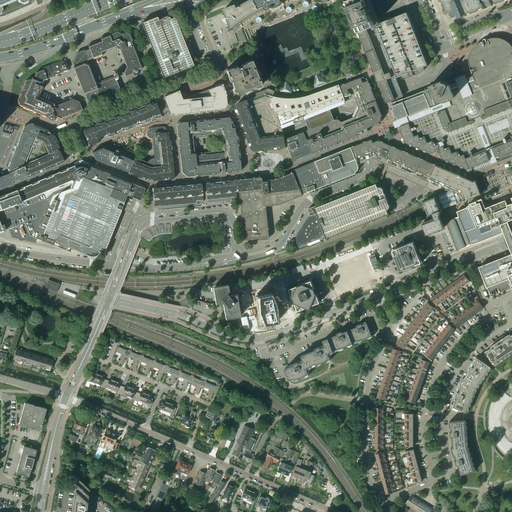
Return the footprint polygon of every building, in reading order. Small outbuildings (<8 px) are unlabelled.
[(0,0),(0,13),(1,14),(3,9),(1,5),(3,5),(4,5),(16,0),(15,0),(18,0),(19,2),(24,3),(27,2),(28,0),(0,0)] [(332,0),(250,0),(245,3),(244,3),(238,7),(237,4),(224,9),(232,29),(232,28),(232,29),(239,23),(246,19),(251,15),(258,12),(264,8),(265,8),(266,10),(272,8),(272,7),(275,6),(278,5),(283,3),(283,1),(284,0),(285,0),(323,0),(324,1),(327,0),(327,2),(332,0)] [(380,23),(376,13),(375,10),(370,12),(368,7),(373,5),(371,0),(349,0),(345,2),(347,7),(349,12),(353,22),(355,27),(357,32),(380,23)] [(438,0),(441,5),(440,6),(441,6),(443,10),(444,14),(444,15),(449,13),(451,18),(456,16),(458,20),(458,19),(466,16),(466,17),(467,16),(466,15),(474,12),(475,13),(475,12),(483,9),(487,7),(491,6),(491,7),(492,6),(499,2),(500,3),(500,2),(505,0),(438,0)] [(425,60),(415,33),(407,13),(395,18),(395,17),(383,22),(381,23),(381,22),(380,23),(357,32),(358,32),(358,33),(366,53),(374,73),(378,83),(382,93),(384,98),(386,103),(390,102),(403,97),(400,89),(396,77),(400,75),(401,76),(402,78),(403,78),(406,78),(421,72),(424,70),(423,67),(427,65),(425,60)] [(190,57),(186,47),(184,40),(175,17),(171,19),(169,17),(167,16),(165,16),(158,19),(157,16),(141,23),(155,57),(161,72),(163,78),(194,66),(190,57)] [(121,89),(118,82),(117,78),(118,76),(118,75),(117,73),(115,73),(114,75),(114,76),(95,83),(88,65),(86,64),(88,60),(93,58),(93,59),(102,55),(101,52),(105,50),(106,51),(115,48),(115,47),(116,50),(118,51),(120,50),(121,52),(120,52),(126,67),(123,73),(125,78),(130,76),(130,75),(131,74),(132,76),(134,77),(137,76),(138,74),(138,73),(138,71),(138,70),(142,68),(132,41),(132,40),(130,34),(127,32),(124,34),(123,32),(122,33),(117,31),(110,34),(100,38),(102,41),(98,43),(97,42),(88,46),(89,49),(85,51),(85,50),(77,53),(72,64),(77,76),(80,85),(82,89),(86,102),(91,104),(97,101),(97,99),(121,89)] [(409,96),(404,99),(402,99),(393,103),(391,104),(391,105),(392,106),(391,107),(396,120),(397,120),(399,119),(403,118),(406,124),(404,125),(400,127),(401,129),(400,130),(403,138),(405,143),(409,145),(411,144),(412,146),(416,148),(418,147),(419,149),(423,151),(425,150),(426,152),(430,154),(437,151),(438,150),(439,151),(442,159),(445,161),(448,160),(449,162),(452,164),(455,163),(456,165),(460,167),(462,166),(463,168),(467,170),(472,168),(479,165),(483,163),(486,162),(486,161),(489,160),(495,157),(498,156),(499,157),(496,158),(496,159),(497,162),(511,157),(510,153),(509,153),(511,151),(511,47),(511,45),(508,43),(506,41),(503,40),(500,39),(497,38),(494,38),(491,38),(488,39),(486,40),(485,39),(483,40),(483,41),(481,42),(478,43),(475,45),(473,47),(471,50),(470,53),(469,56),(468,59),(468,62),(469,65),(470,68),(473,76),(464,80),(466,84),(461,86),(459,82),(450,85),(447,86),(447,85),(443,83),(442,81),(441,81),(430,85),(429,86),(430,88),(409,96)] [(54,76),(69,70),(67,67),(68,67),(67,65),(65,62),(62,60),(42,68),(43,70),(36,72),(33,78),(31,78),(30,80),(29,79),(26,81),(25,83),(24,82),(21,89),(22,90),(20,93),(18,96),(19,97),(17,100),(18,100),(17,101),(18,103),(19,103),(19,105),(23,106),(22,107),(29,110),(30,109),(33,111),(32,111),(36,113),(36,112),(39,113),(39,114),(43,116),(43,115),(47,117),(47,116),(49,119),(52,121),(55,119),(57,116),(59,117),(75,111),(76,113),(83,110),(79,102),(73,99),(57,105),(37,96),(40,90),(41,90),(43,90),(43,88),(43,86),(41,86),(44,80),(50,78),(54,77),(54,76)] [(259,78),(255,69),(254,65),(253,65),(251,60),(245,62),(246,63),(237,66),(231,68),(226,70),(228,75),(227,76),(229,81),(231,80),(233,87),(232,90),(233,93),(240,95),(242,95),(242,94),(261,86),(261,85),(259,80),(260,80),(259,78)] [(236,107),(235,108),(237,113),(237,114),(239,119),(240,120),(240,121),(242,126),(243,127),(244,130),(245,132),(244,133),(247,138),(248,139),(247,140),(247,141),(248,142),(249,146),(250,146),(251,147),(250,148),(251,149),(252,150),(253,150),(253,151),(254,151),(255,152),(256,152),(257,151),(258,152),(259,151),(266,150),(266,151),(267,151),(268,150),(270,150),(278,149),(281,149),(282,150),(283,149),(286,148),(285,148),(285,142),(285,140),(284,138),(284,134),(284,133),(281,127),(289,124),(289,123),(294,121),(295,123),(299,122),(298,121),(300,120),(300,119),(304,118),(316,113),(329,108),(346,101),(354,98),(355,98),(357,104),(358,105),(352,118),(347,120),(341,122),(341,121),(340,121),(339,120),(338,120),(337,120),(336,119),(336,120),(335,120),(334,120),(309,130),(297,135),(294,136),(293,136),(290,137),(287,139),(287,141),(288,146),(288,147),(288,148),(290,153),(292,157),(292,158),(292,159),(292,160),(293,161),(294,161),(297,169),(296,169),(295,169),(295,170),(296,171),(299,181),(300,181),(303,190),(304,192),(304,194),(325,185),(330,183),(356,173),(355,172),(356,172),(357,171),(358,170),(358,169),(358,168),(359,167),(358,166),(358,165),(373,159),(377,160),(378,161),(383,163),(384,163),(385,164),(386,164),(388,165),(387,167),(385,170),(386,170),(400,177),(416,184),(420,185),(435,192),(448,187),(449,186),(455,189),(439,195),(444,209),(457,204),(467,200),(469,199),(474,197),(481,194),(478,188),(478,187),(475,181),(474,181),(473,182),(467,179),(465,178),(391,146),(380,141),(380,140),(379,139),(377,139),(374,140),(372,141),(371,139),(369,140),(351,147),(348,140),(368,132),(368,131),(370,131),(373,130),(372,127),(371,126),(379,123),(380,123),(381,122),(381,121),(382,121),(382,120),(382,119),(382,118),(382,117),(381,115),(380,111),(378,106),(368,81),(368,80),(367,80),(367,79),(366,78),(365,79),(364,79),(364,77),(363,77),(362,77),(361,77),(361,78),(345,84),(342,85),(340,86),(337,79),(326,83),(325,82),(326,82),(324,80),(323,79),(322,79),(322,78),(321,78),(321,77),(320,77),(319,77),(319,76),(317,76),(316,77),(315,79),(315,81),(315,82),(315,83),(315,84),(315,86),(315,87),(310,89),(308,90),(306,90),(304,91),(303,91),(301,92),(299,92),(297,92),(295,93),(293,93),(291,93),(291,92),(291,91),(291,90),(290,89),(290,88),(290,87),(289,86),(289,85),(288,85),(288,84),(287,84),(286,83),(285,84),(284,84),(284,85),(283,86),(282,87),(282,88),(281,89),(281,90),(280,92),(279,92),(277,91),(275,91),(274,90),(272,90),(271,89),(269,89),(268,88),(266,89),(270,98),(265,96),(250,102),(248,103),(247,100),(239,103),(238,103),(237,104),(236,107)] [(182,97),(180,93),(179,90),(163,97),(169,111),(171,116),(174,115),(223,110),(224,110),(224,109),(226,106),(227,106),(227,105),(227,98),(227,95),(222,84),(190,96),(188,97),(187,95),(182,97)] [(162,117),(156,103),(155,101),(125,113),(92,126),(93,126),(91,127),(84,129),(84,130),(83,131),(89,145),(89,146),(90,145),(91,146),(98,143),(98,142),(99,142),(99,141),(100,140),(110,136),(110,137),(120,133),(121,132),(124,131),(131,128),(134,127),(135,128),(136,127),(136,126),(140,124),(141,125),(151,121),(151,120),(156,118),(156,119),(156,118),(161,117),(162,117)] [(329,108),(304,118),(307,124),(309,130),(334,120),(332,114),(329,108)] [(216,174),(226,173),(241,171),(241,168),(242,166),(239,144),(239,143),(239,141),(231,121),(230,117),(220,118),(212,119),(206,120),(206,119),(196,120),(196,121),(176,123),(177,126),(176,126),(177,136),(178,136),(179,143),(178,143),(179,153),(180,153),(180,158),(180,159),(181,163),(180,164),(181,164),(181,168),(181,169),(181,170),(182,172),(184,174),(184,175),(185,175),(187,177),(190,177),(191,176),(195,176),(200,176),(206,175),(216,174)] [(0,172),(2,173),(21,128),(0,121),(0,172)] [(0,231),(0,232),(10,228),(13,236),(34,241),(36,238),(70,252),(72,248),(90,255),(95,255),(99,251),(104,253),(119,216),(125,200),(127,195),(140,200),(145,188),(88,165),(87,168),(81,166),(77,167),(76,165),(67,168),(60,151),(58,151),(58,149),(60,148),(53,133),(51,134),(50,132),(48,131),(49,130),(31,123),(24,126),(21,133),(19,132),(6,166),(9,173),(0,176),(0,231)] [(61,134),(60,136),(61,136),(74,141),(75,142),(77,135),(78,135),(81,127),(79,126),(61,134)] [(108,146),(92,152),(95,159),(128,173),(132,174),(132,175),(135,176),(135,175),(137,176),(137,177),(140,178),(140,177),(140,178),(141,178),(142,177),(146,178),(148,179),(149,179),(152,179),(152,181),(154,181),(156,181),(156,180),(163,179),(163,180),(169,179),(168,179),(170,179),(173,179),(172,178),(174,178),(172,161),(172,160),(173,160),(173,158),(172,158),(172,156),(171,149),(171,144),(171,142),(170,142),(170,140),(169,140),(169,139),(169,137),(168,137),(168,136),(168,135),(167,135),(166,129),(166,128),(165,128),(165,127),(164,127),(163,126),(151,128),(151,129),(150,129),(149,129),(148,130),(147,131),(147,132),(146,133),(146,134),(147,135),(147,136),(147,137),(148,138),(149,138),(150,139),(151,139),(152,139),(153,149),(153,154),(154,158),(152,158),(151,159),(150,159),(149,159),(148,160),(148,161),(147,162),(139,159),(137,159),(137,158),(136,158),(131,155),(108,146)] [(237,200),(236,191),(237,191),(239,191),(244,231),(243,232),(244,241),(270,238),(269,234),(272,231),(269,229),(266,206),(279,205),(303,196),(293,172),(292,173),(289,173),(289,174),(287,174),(287,175),(284,175),(284,176),(281,176),(281,177),(279,177),(279,178),(276,178),(276,179),(268,180),(263,180),(263,179),(262,178),(261,177),(241,179),(237,180),(237,179),(236,180),(234,180),(225,181),(221,181),(221,182),(209,183),(209,182),(206,183),(205,183),(207,203),(237,200)] [(203,202),(202,187),(201,184),(200,184),(200,183),(197,184),(193,184),(190,184),(190,185),(181,186),(181,185),(178,185),(178,186),(176,186),(173,186),(164,187),(161,187),(154,188),(152,188),(152,191),(153,191),(154,199),(153,200),(153,204),(154,204),(154,208),(160,208),(160,207),(161,207),(161,208),(164,207),(165,207),(189,205),(189,204),(191,204),(191,205),(198,204),(198,201),(202,201),(202,202),(203,202)] [(386,211),(389,209),(389,208),(389,205),(384,193),(383,190),(379,187),(378,188),(376,184),(349,195),(348,193),(347,193),(346,193),(336,197),(335,198),(332,199),(330,200),(327,201),(326,201),(317,204),(317,205),(307,209),(310,216),(309,217),(299,232),(298,234),(297,236),(297,238),(297,241),(298,243),(300,246),(299,246),(300,247),(326,237),(326,239),(387,214),(386,211)] [(442,215),(440,210),(435,197),(421,202),(426,216),(433,213),(434,218),(435,218),(436,219),(422,224),(426,235),(444,228),(440,218),(440,217),(441,217),(442,215)] [(511,197),(511,198),(511,200),(511,205),(511,206),(509,206),(508,205),(507,205),(505,200),(487,207),(484,206),(481,199),(469,204),(470,206),(457,212),(459,217),(445,222),(457,251),(470,245),(470,246),(477,243),(502,233),(503,236),(504,238),(504,239),(504,241),(505,244),(507,247),(508,248),(508,249),(510,254),(508,255),(478,267),(487,288),(511,278),(511,197)] [(421,263),(418,256),(419,255),(418,255),(416,249),(415,248),(414,245),(412,246),(410,245),(410,243),(406,244),(406,245),(400,247),(399,247),(392,250),(395,257),(398,263),(397,264),(398,264),(398,266),(400,265),(405,267),(405,269),(407,268),(408,268),(414,265),(414,266),(415,265),(421,263)] [(360,259),(341,267),(349,286),(368,279),(360,259)] [(470,282),(464,274),(460,278),(465,285),(470,282)] [(465,285),(460,278),(456,281),(461,288),(465,285)] [(56,292),(60,284),(59,284),(48,280),(45,288),(56,292)] [(320,302),(311,281),(289,289),(298,311),(306,308),(310,310),(312,306),(320,302)] [(461,288),(456,281),(452,284),(457,291),(461,288)] [(457,291),(452,284),(447,287),(453,294),(457,291)] [(240,316),(237,294),(229,295),(228,285),(212,287),(215,304),(217,304),(222,309),(224,308),(225,319),(240,316)] [(453,294),(447,287),(443,290),(449,297),(453,294)] [(449,297),(443,290),(439,293),(445,300),(449,297)] [(273,292),(255,296),(258,302),(258,310),(258,317),(261,317),(261,324),(279,320),(276,313),(276,306),(273,299),(273,292)] [(445,300),(439,293),(435,296),(441,303),(445,300)] [(170,321),(175,311),(177,306),(172,305),(173,305),(161,302),(161,303),(157,302),(157,301),(155,301),(155,300),(153,299),(153,300),(145,299),(141,298),(130,295),(123,311),(151,317),(155,318),(170,321)] [(441,303),(435,296),(431,299),(436,306),(441,303)] [(483,308),(478,301),(473,304),(479,312),(481,311),(480,310),(483,308)] [(431,313),(434,308),(427,303),(424,307),(431,313)] [(479,312),(473,304),(469,307),(474,315),(477,312),(478,313),(479,312)] [(428,317),(431,313),(424,307),(421,311),(428,317)] [(474,315),(469,307),(465,311),(471,319),(472,318),(471,317),(474,315)] [(425,321),(428,317),(421,311),(417,315),(425,321)] [(471,319),(465,311),(460,314),(465,321),(469,319),(469,320),(471,319)] [(465,321),(460,314),(456,317),(462,325),(463,324),(463,323),(465,321)] [(425,321),(417,315),(414,319),(422,325),(425,321)] [(462,325),(456,317),(451,320),(457,328),(460,325),(461,326),(462,325)] [(422,325),(414,319),(411,323),(419,329),(422,325)] [(372,336),(366,322),(356,326),(357,327),(348,331),(352,343),(357,341),(357,342),(372,336)] [(419,329),(411,323),(408,327),(416,333),(419,329)] [(452,333),(455,330),(448,324),(444,328),(452,335),(453,333),(452,333)] [(416,333),(408,327),(405,331),(413,337),(416,333)] [(452,335),(444,328),(441,333),(448,338),(450,335),(451,336),(452,335)] [(352,343),(348,331),(341,333),(340,332),(337,333),(338,335),(329,338),(333,350),(338,349),(338,350),(353,344),(352,343)] [(409,341),(413,337),(405,331),(402,335),(409,341)] [(448,338),(441,333),(437,337),(445,343),(446,342),(446,341),(448,338)] [(406,345),(409,341),(402,335),(399,340),(406,345)] [(493,365),(511,351),(511,344),(507,336),(493,346),(494,347),(485,353),(493,365)] [(445,343),(437,337),(434,341),(441,347),(444,344),(444,345),(445,343)] [(331,359),(329,354),(329,353),(334,351),(333,350),(329,338),(323,340),(325,344),(315,348),(316,350),(307,353),(312,365),(316,364),(331,359)] [(403,349),(406,345),(399,340),(396,344),(403,349)] [(441,347),(434,341),(431,346),(439,352),(440,350),(439,350),(441,347)] [(128,357),(130,352),(131,351),(128,350),(128,351),(121,348),(123,343),(120,342),(118,347),(116,352),(121,354),(119,359),(118,359),(117,361),(118,362),(117,363),(122,365),(126,356),(128,357),(129,357),(128,357)] [(439,352),(431,346),(428,350),(435,355),(437,352),(438,353),(439,352)] [(53,361),(19,351),(16,350),(13,359),(51,370),(53,361)] [(435,355),(428,350),(424,354),(432,360),(433,359),(432,358),(435,355)] [(141,362),(143,357),(143,356),(141,355),(140,356),(131,352),(131,351),(130,352),(128,357),(129,357),(128,357),(128,359),(128,361),(132,363),(131,364),(130,367),(130,368),(135,370),(138,361),(141,363),(141,362)] [(309,374),(307,369),(307,368),(312,366),(312,365),(307,353),(302,355),(303,359),(294,363),(294,365),(285,368),(290,380),(294,378),(295,379),(309,374)] [(153,367),(156,362),(156,361),(153,360),(153,361),(143,357),(144,356),(143,356),(143,357),(141,362),(146,364),(144,369),(143,369),(142,372),(143,372),(142,373),(147,375),(151,366),(153,368),(154,367),(153,367)] [(476,388),(490,367),(478,358),(462,381),(476,388)] [(428,366),(430,363),(421,360),(419,365),(429,368),(429,367),(428,366)] [(168,367),(169,366),(166,365),(165,366),(156,362),(156,361),(156,362),(153,367),(154,367),(158,369),(156,374),(155,377),(155,378),(160,380),(163,372),(166,373),(166,372),(168,367)] [(428,370),(429,368),(419,365),(417,370),(426,373),(427,369),(428,370)] [(181,372),(181,371),(178,370),(178,371),(168,367),(169,366),(168,367),(166,372),(171,374),(169,379),(168,379),(167,382),(168,382),(167,383),(172,385),(176,377),(179,378),(179,377),(181,372)] [(425,376),(426,373),(417,370),(415,375),(425,378),(426,377),(425,376)] [(90,374),(87,381),(90,382),(90,381),(95,383),(99,374),(95,372),(94,372),(93,375),(92,375),(90,374)] [(193,377),(194,376),(191,375),(190,376),(181,372),(179,377),(183,379),(181,384),(180,387),(180,388),(185,390),(188,382),(191,383),(191,382),(193,377)] [(99,374),(95,383),(100,385),(100,386),(103,387),(105,381),(103,380),(103,379),(104,376),(103,375),(99,374)] [(425,380),(425,378),(415,375),(414,380),(422,383),(423,380),(425,380)] [(206,382),(206,381),(203,380),(203,381),(193,377),(191,382),(196,384),(194,390),(193,389),(192,392),(193,392),(192,393),(197,395),(201,387),(204,388),(204,387),(206,382)] [(105,381),(103,387),(106,389),(106,388),(111,390),(115,380),(111,379),(110,378),(109,381),(108,382),(105,381)] [(111,390),(110,392),(115,394),(115,395),(118,396),(118,394),(121,387),(118,386),(119,385),(120,382),(118,382),(115,380),(111,390)] [(421,387),(422,383),(414,380),(412,385),(421,389),(422,387),(421,387)] [(466,412),(476,388),(462,381),(459,388),(455,397),(457,398),(453,407),(466,412)] [(216,393),(219,386),(216,385),(215,386),(206,382),(204,387),(209,389),(206,395),(206,394),(205,397),(205,398),(210,400),(213,392),(216,393)] [(121,387),(118,394),(121,395),(122,394),(127,396),(131,387),(127,385),(125,385),(124,387),(124,388),(121,387)] [(421,390),(421,389),(412,385),(410,390),(419,393),(420,390),(421,390)] [(131,387),(127,396),(132,398),(131,399),(134,400),(137,393),(134,392),(135,391),(136,389),(134,388),(131,387)] [(417,397),(419,393),(410,390),(408,395),(418,399),(418,397),(417,397)] [(137,393),(134,400),(137,401),(138,400),(143,402),(146,393),(143,392),(141,391),(140,394),(140,395),(137,393)] [(385,400),(387,395),(378,392),(377,397),(385,400)] [(146,393),(143,402),(147,404),(147,405),(150,407),(153,400),(150,399),(150,398),(151,395),(150,394),(146,393)] [(415,404),(416,400),(417,400),(418,399),(408,395),(406,401),(415,404)] [(164,414),(169,402),(164,400),(163,404),(160,403),(157,409),(160,411),(160,410),(161,410),(160,412),(164,414)] [(40,430),(46,408),(25,402),(23,408),(24,409),(22,418),(20,418),(19,424),(40,430)] [(173,416),(176,409),(173,408),(174,404),(169,402),(164,414),(169,416),(170,415),(173,416)] [(189,427),(193,417),(195,412),(192,411),(190,416),(189,415),(189,416),(185,414),(181,423),(185,425),(186,427),(188,427),(189,427)] [(212,419),(215,414),(208,411),(205,417),(212,419)] [(265,411),(260,422),(265,425),(271,414),(265,411)] [(232,442),(236,432),(241,419),(238,418),(236,417),(231,430),(230,430),(226,440),(232,442)] [(82,431),(86,423),(76,419),(72,430),(74,431),(74,432),(78,433),(79,431),(78,431),(78,429),(82,431)] [(467,446),(465,420),(449,422),(451,449),(467,446)] [(215,426),(216,425),(213,424),(207,436),(208,436),(208,437),(210,438),(211,437),(213,438),(216,433),(217,434),(218,430),(218,428),(215,426)] [(92,425),(88,435),(89,435),(88,437),(91,439),(90,442),(94,444),(96,438),(101,429),(100,429),(100,427),(98,426),(97,427),(92,425)] [(246,444),(252,429),(244,426),(232,454),(238,457),(239,454),(240,455),(241,452),(240,452),(244,443),(246,444)] [(277,462),(279,458),(281,458),(282,457),(281,457),(284,452),(285,452),(288,446),(290,447),(291,444),(293,440),(280,428),(276,437),(281,439),(277,448),(275,447),(273,452),(277,454),(277,456),(268,452),(264,462),(265,462),(262,467),(263,467),(263,468),(268,470),(273,460),(277,462)] [(115,441),(116,438),(117,437),(115,436),(115,435),(109,432),(109,431),(107,430),(106,431),(105,431),(102,439),(101,441),(105,442),(106,441),(112,443),(111,444),(108,447),(112,451),(114,449),(117,450),(119,444),(120,444),(116,442),(115,441)] [(250,453),(257,436),(252,434),(250,438),(241,457),(243,458),(242,458),(249,461),(252,454),(250,453)] [(29,477),(32,466),(36,450),(23,446),(20,457),(21,458),(20,462),(19,462),(16,473),(29,477)] [(149,465),(155,450),(146,446),(140,461),(149,465)] [(474,471),(467,446),(451,449),(456,466),(458,465),(461,475),(474,471)] [(181,472),(185,463),(182,461),(183,461),(179,459),(179,460),(175,468),(174,469),(181,472)] [(297,478),(301,468),(299,467),(302,460),(299,459),(296,466),(292,476),(297,478)] [(145,474),(149,465),(140,461),(136,470),(145,474)] [(187,474),(191,465),(191,464),(188,463),(187,464),(185,463),(181,472),(187,475),(187,474)] [(288,476),(291,466),(284,464),(282,469),(283,469),(281,473),(288,476)] [(210,482),(215,470),(210,467),(209,470),(208,470),(204,479),(204,480),(203,482),(204,482),(205,480),(210,482)] [(302,480),(306,470),(301,468),(297,478),(302,480)] [(204,479),(208,470),(207,469),(206,473),(200,471),(198,476),(204,479)] [(141,482),(145,474),(136,470),(132,478),(141,482)] [(306,482),(310,472),(306,470),(302,480),(306,482)] [(217,484),(221,474),(216,472),(212,481),(214,482),(213,486),(215,487),(217,483),(217,484)] [(201,486),(203,482),(204,480),(204,479),(198,476),(197,479),(196,478),(195,481),(196,482),(195,484),(201,486)] [(114,511),(77,477),(72,511),(114,511)] [(138,491),(141,482),(132,478),(128,487),(138,491)] [(213,503),(225,483),(225,482),(223,481),(222,481),(221,482),(221,481),(216,489),(215,488),(214,490),(215,491),(209,500),(213,503)] [(230,498),(234,488),(227,484),(220,499),(227,502),(227,501),(229,502),(231,498),(230,498)] [(155,497),(162,500),(166,491),(160,488),(155,497)] [(245,503),(250,491),(244,488),(240,498),(242,499),(241,501),(244,502),(245,503)] [(252,503),(256,493),(250,491),(245,503),(250,505),(251,502),(252,503)] [(265,511),(270,499),(270,498),(269,497),(267,496),(265,497),(260,495),(256,505),(259,506),(259,508),(258,510),(261,511),(262,509),(265,511)] [(410,506),(415,498),(411,496),(406,503),(406,504),(410,506)] [(414,509),(420,501),(415,498),(410,506),(414,509)] [(156,511),(161,503),(154,500),(148,511),(156,511)] [(419,511),(424,504),(420,501),(414,509),(419,511)]
